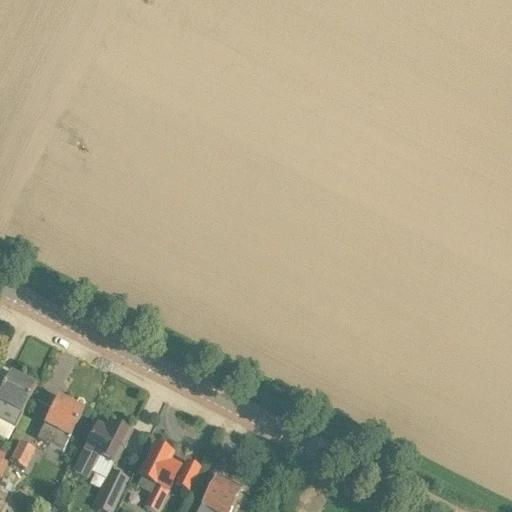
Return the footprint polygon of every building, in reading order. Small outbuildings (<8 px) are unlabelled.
[(8,408),(22,415),(36,388),(10,375),(0,395),(0,419),(2,420),(8,408)] [(58,400),(37,441),(63,454),(84,413),(58,400)] [(96,429),(74,474),(87,481),(98,458),(114,465),(129,435),(113,427),(109,435),(96,429)] [(19,444),(9,465),(25,473),(35,452),(19,444)] [(0,474),(3,476),(9,463),(4,460),(7,453),(0,449),(0,474)] [(140,479),(142,479),(137,489),(150,496),(144,509),(150,511),(158,511),(179,470),(167,465),(171,457),(155,449),(140,479)] [(175,488),(188,495),(200,471),(186,464),(175,488)] [(110,473),(93,508),(101,511),(112,511),(127,481),(110,473)] [(216,479),(198,511),(230,511),(241,492),(216,479)]
